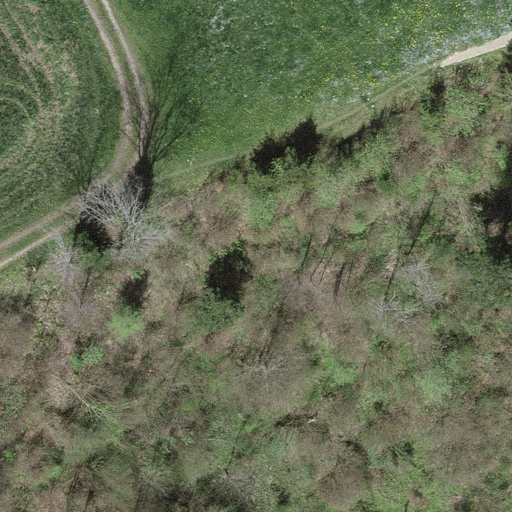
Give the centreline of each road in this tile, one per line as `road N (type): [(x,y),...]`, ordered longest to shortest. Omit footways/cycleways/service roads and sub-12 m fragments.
road 1 (track): [(135,149),(91,199),(0,263)]
road 2 (track): [(93,0),(128,76),(135,149)]
